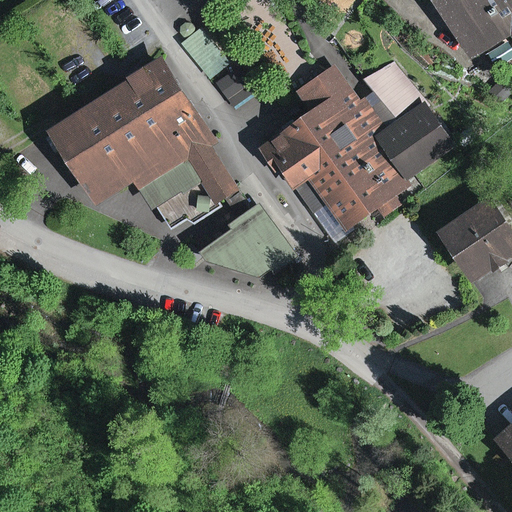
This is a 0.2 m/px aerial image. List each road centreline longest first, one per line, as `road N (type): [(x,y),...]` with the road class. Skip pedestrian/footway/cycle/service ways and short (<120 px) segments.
road 1 (residential): [(0,227),(61,257),(293,319)]
road 2 (residential): [(496,511),(383,379),(293,319)]
